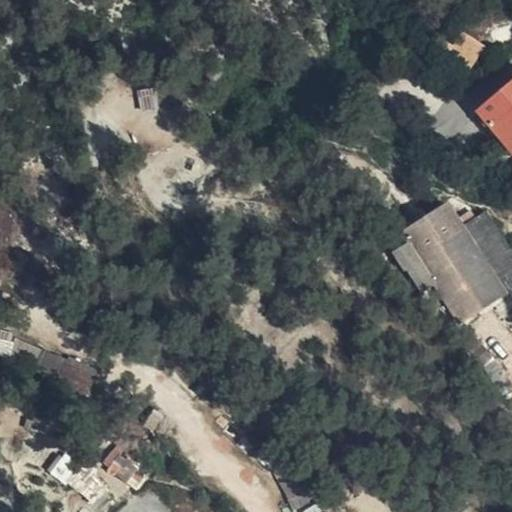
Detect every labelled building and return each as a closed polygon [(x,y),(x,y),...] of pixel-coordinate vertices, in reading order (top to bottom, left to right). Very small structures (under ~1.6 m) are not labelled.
[(511,61),(476,85),(485,102),(476,109),(493,140),(511,128),(511,61)] [(436,192),(418,203),(466,235),(450,212),(436,192)] [(486,257),(494,277),(501,272),(504,267),(507,259),(507,250),(499,237),(472,198),(450,212),(466,235),(486,257)] [(418,203),(398,216),(394,226),(446,308),(494,277),(466,235),(418,203)] [(398,216),(394,218),(390,221),(392,224),(394,226),(398,216)] [(466,235),(494,277),(486,257),(466,235)] [(116,445),(104,461),(140,487),(152,470),(116,445)] [(54,464),(91,501),(109,484),(88,463),(84,468),(67,451),(54,464)]
